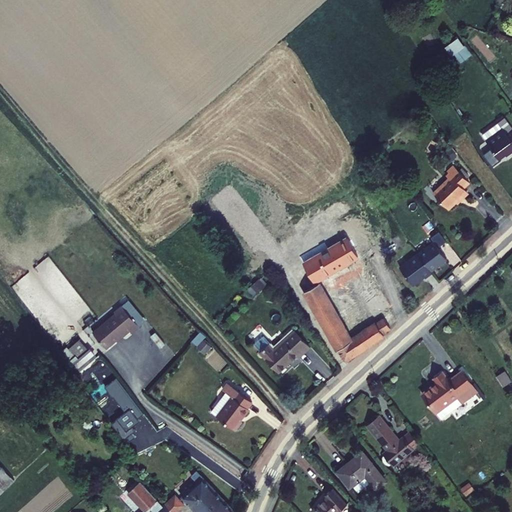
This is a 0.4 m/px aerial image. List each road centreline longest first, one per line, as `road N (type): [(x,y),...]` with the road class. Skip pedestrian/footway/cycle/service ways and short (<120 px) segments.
road 1 (track): [(300,430),(0,90)]
road 2 (tertiary): [(255,511),(300,430),(511,235)]
